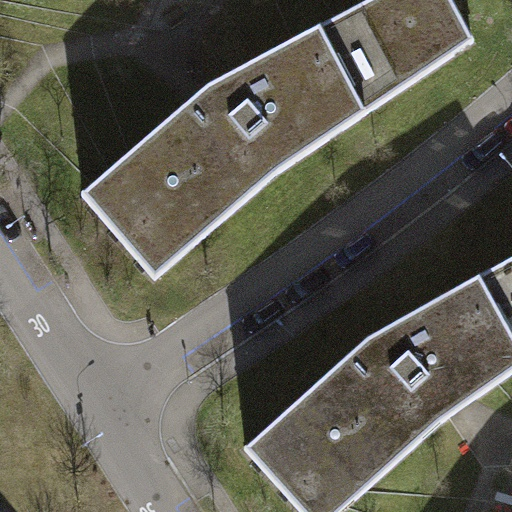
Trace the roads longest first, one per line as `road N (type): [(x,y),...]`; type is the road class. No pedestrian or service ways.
road 1 (residential): [(511,92),(300,263),(91,403)]
road 2 (residential): [(91,403),(0,258)]
road 3 (residential): [(161,511),(91,403)]
